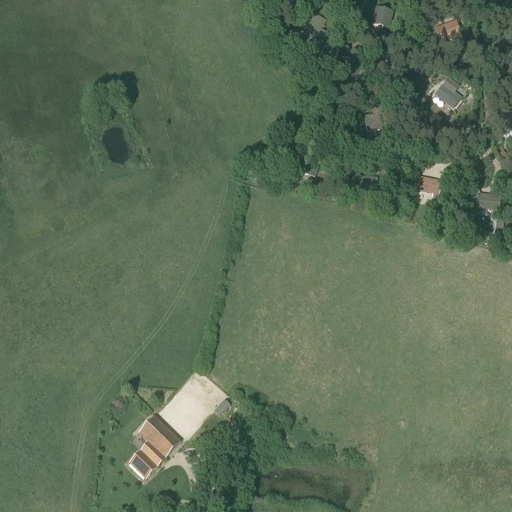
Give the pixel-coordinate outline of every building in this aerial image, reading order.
[(375,9),(371,27),(389,32),(393,13),(375,9)] [(312,34),(318,37),(315,42),(322,46),(328,36),(321,32),(327,22),(313,15),(305,28),(313,33),(312,34)] [(412,17),(412,29),(420,29),(420,17),(412,17)] [(434,29),(439,44),(461,37),(456,22),(434,29)] [(394,44),(406,45),(407,36),(395,35),(394,44)] [(351,58),(340,70),(351,81),(363,68),(351,58)] [(435,96),(453,111),(462,99),(454,94),(460,87),(449,78),(443,85),(435,96)] [(364,118),(367,134),(383,131),(380,115),(364,118)] [(500,130),(511,130),(511,115),(500,116),(500,130)] [(305,159),(299,174),(315,180),(320,164),(305,159)] [(360,195),(376,196),(377,179),(361,178),(360,195)] [(417,193),(439,197),(442,183),(419,179),(417,193)] [(493,212),(492,218),(499,219),(499,213),(501,198),(478,195),(476,210),(493,212)] [(214,412),(219,417),(229,406),(223,401),(214,412)] [(165,461),(181,444),(155,419),(139,435),(147,444),(128,464),(145,481),(165,461)]
